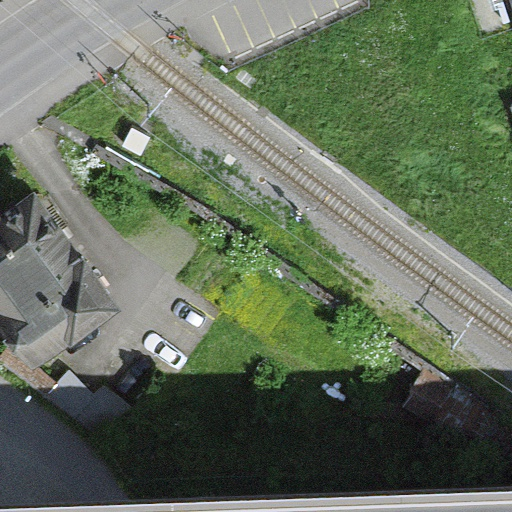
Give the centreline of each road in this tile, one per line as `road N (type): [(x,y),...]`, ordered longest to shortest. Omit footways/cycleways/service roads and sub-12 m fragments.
road 1 (unclassified): [(0,397),(58,448),(102,511)]
road 2 (primary): [(108,0),(0,70)]
